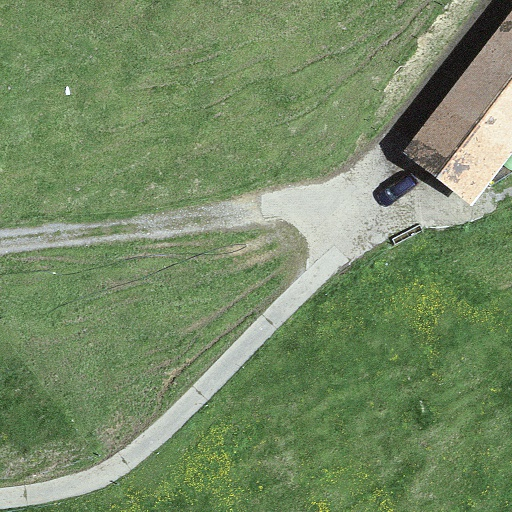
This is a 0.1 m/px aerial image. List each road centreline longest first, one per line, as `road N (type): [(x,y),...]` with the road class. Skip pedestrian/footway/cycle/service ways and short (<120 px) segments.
road 1 (track): [(0,485),(155,429),(323,242)]
road 2 (track): [(0,242),(323,242)]
